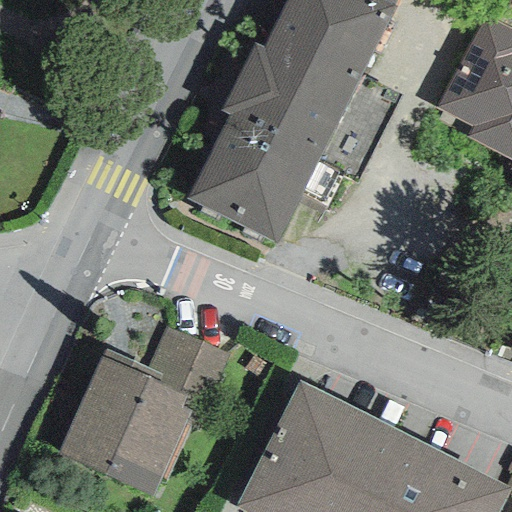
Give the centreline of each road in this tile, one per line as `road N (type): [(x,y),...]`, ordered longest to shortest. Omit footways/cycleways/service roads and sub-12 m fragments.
road 1 (residential): [(88,237),(511,413)]
road 2 (tertiary): [(206,0),(88,237)]
